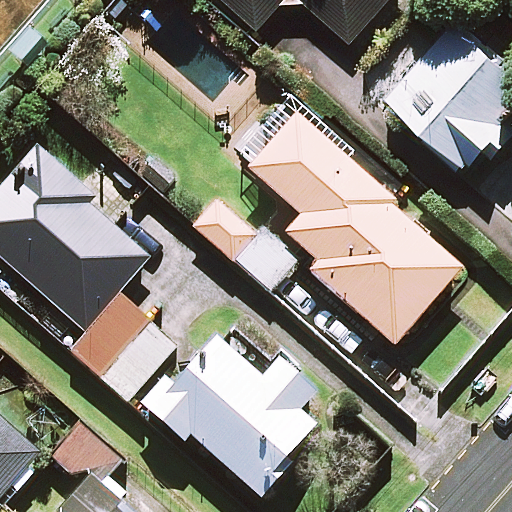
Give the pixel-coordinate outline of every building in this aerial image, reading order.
[(97,0),(65,0),(83,16),(97,0)] [(226,0),(260,31),(283,6),(309,3),(354,43),(393,0),(226,0)] [(392,96),(482,182),(511,150),(511,121),(511,120),(511,65),(465,21),(392,96)] [(53,47),(29,25),(6,51),(30,72),(53,47)] [(385,192),(285,103),(235,159),(304,220),(288,238),(319,266),(312,274),(395,349),(462,273),(379,199),(385,192)] [(151,261),(40,158),(0,200),(0,257),(87,338),(73,353),(128,404),(177,352),(118,297),(151,261)] [(294,268),(216,205),(195,232),(273,294),(294,268)] [(264,384),(220,344),(154,418),(185,445),(191,438),(258,497),(317,430),(300,415),(317,395),(282,364),(264,384)] [(0,508),(43,462),(0,422),(0,508)] [(126,511),(95,480),(63,511),(126,511)]
